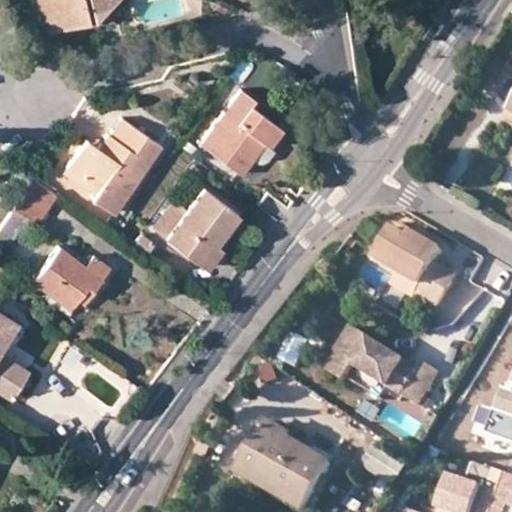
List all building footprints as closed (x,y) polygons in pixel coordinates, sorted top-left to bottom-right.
[(34,0),(42,31),(50,29),(43,0),(34,0)] [(43,0),(50,29),(87,21),(82,0),(89,0),(90,3),(95,7),(105,4),(104,0),(43,0)] [(264,142),(270,147),(282,129),(250,104),(254,99),(240,89),(198,142),(241,174),(254,158),(264,142)] [(511,104),(503,120),(511,124),(511,104)] [(95,155),(81,145),(66,166),(97,188),(93,196),(114,212),(161,144),(122,118),(109,135),(108,134),(100,146),(99,146),(95,155)] [(85,138),(81,145),(95,155),(99,146),(85,138)] [(274,150),(270,147),(264,142),(254,158),(257,160),(266,158),(274,150)] [(57,193),(34,177),(15,208),(36,223),(57,193)] [(186,208),(165,236),(197,260),(212,240),(216,242),(238,213),(203,186),(186,208)] [(153,226),(165,236),(186,208),(174,199),(153,226)] [(410,237),(395,228),(376,260),(419,286),(415,292),(439,306),(458,276),(438,264),(446,252),(413,232),(410,237)] [(222,247),(216,242),(212,240),(197,260),(207,267),(222,247)] [(85,285),(92,290),(110,266),(99,258),(94,254),(85,264),(59,245),(33,280),(68,306),(75,298),(85,285)] [(82,303),(92,290),(85,285),(75,298),(82,303)] [(0,389),(11,396),(27,370),(0,353),(0,340),(13,320),(0,312),(0,389)] [(427,397),(442,373),(425,363),(420,370),(417,376),(411,372),(404,368),(407,362),(372,341),(373,339),(353,327),(326,371),(346,383),(356,368),(391,389),(393,387),(406,394),(404,397),(427,410),(432,400),(427,397)] [(411,372),(417,376),(420,370),(407,362),(404,368),(411,372)] [(511,391),(505,389),(498,411),(511,415),(511,391)] [(294,437),(271,423),(245,467),(277,486),(274,492),(307,511),(333,466),(292,442),(294,437)] [(375,448),(365,471),(398,486),(408,464),(375,448)] [(507,511),(511,498),(511,474),(477,462),(471,482),(452,476),(440,508),(449,511),(507,511)]
